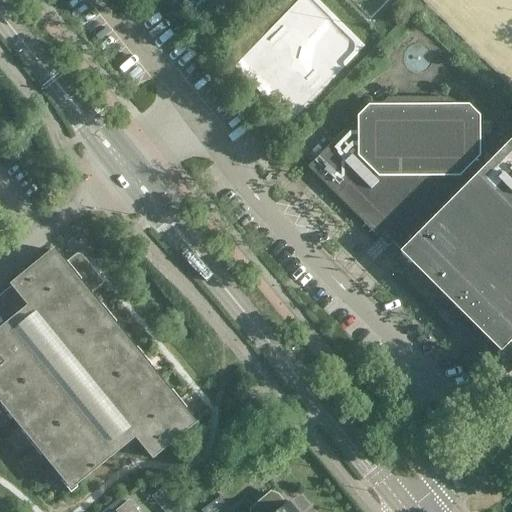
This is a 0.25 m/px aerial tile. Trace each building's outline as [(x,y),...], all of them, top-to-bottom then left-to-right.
[(455,106),(448,98),(388,97),(380,106),(368,105),(357,116),(357,122),(351,122),(307,166),(379,238),(384,233),(401,251),(399,253),(412,265),(413,263),(470,320),(473,316),(486,329),(483,333),(500,350),(498,351),(500,353),(500,352),(504,356),(511,347),(511,143),(499,156),(487,145),(479,145),(479,117),(467,106),(455,106)] [(0,393),(12,408),(7,412),(28,438),(33,434),(46,451),(42,454),(63,481),(68,477),(75,486),(134,437),(152,459),(194,424),(183,410),(179,414),(165,398),(170,394),(148,368),(144,371),(130,355),(135,351),(113,325),(109,328),(95,312),(100,308),(78,282),(74,286),(60,269),(65,265),(53,251),(11,287),(28,308),(0,331),(0,393)] [(511,347),(504,356),(502,359),(511,377),(511,347)] [(229,511),(213,491),(196,503),(202,511),(229,511)] [(293,511),(286,504),(285,505),(277,495),(271,493),(252,510),(252,511),(293,511)] [(137,511),(129,501),(115,511),(137,511)]
